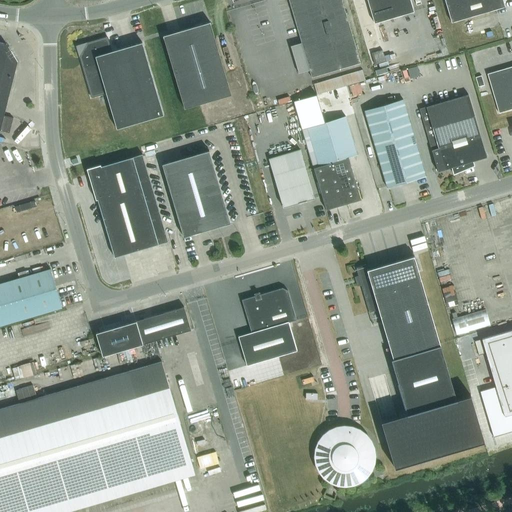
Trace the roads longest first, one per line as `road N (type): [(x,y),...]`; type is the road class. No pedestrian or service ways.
road 1 (unclassified): [(511,182),(97,304),(52,142),(48,16)]
road 2 (unknown): [(439,204),(412,97),(423,84),(458,77)]
